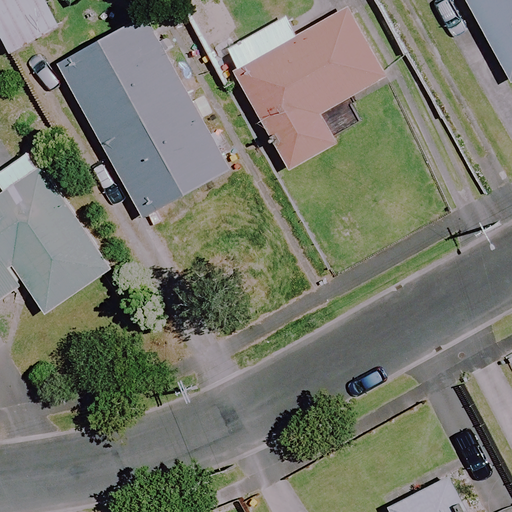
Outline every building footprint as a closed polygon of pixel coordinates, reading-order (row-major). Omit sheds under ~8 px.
[(65,30),(49,0),(0,0),(0,27),(15,56),(65,30)] [(511,0),(471,0),(511,73),(511,0)] [(390,80),(353,11),(301,39),(290,19),(230,51),(294,172),(344,146),(326,114),(390,80)] [(179,72),(151,21),(65,68),(149,220),(235,172),(179,72)] [(118,269),(35,152),(0,177),(0,187),(6,196),(0,200),(0,306),(31,285),(52,315),(118,269)] [(470,511),(456,480),(396,508),(398,511),(470,511)]
